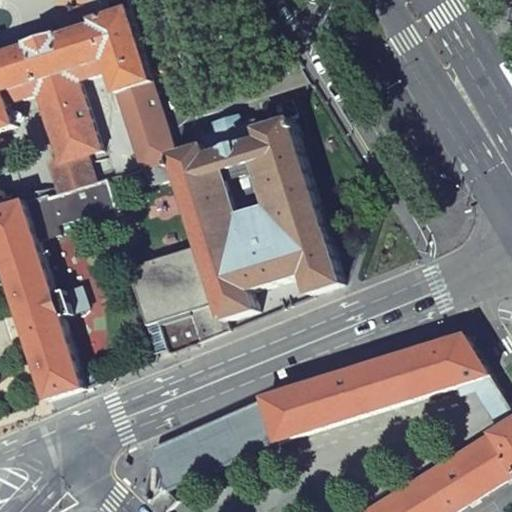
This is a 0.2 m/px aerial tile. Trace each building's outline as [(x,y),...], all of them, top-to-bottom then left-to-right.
[(63,37),(56,40),(40,45),(35,47),(35,48),(0,59),(0,132),(19,127),(13,105),(42,96),(63,159),(65,165),(90,157),(106,152),(84,82),(114,73),(144,169),(145,170),(147,170),(177,160),(176,157),(179,157),(133,11),(98,22),(99,27),(63,39),(63,37)] [(213,156),(265,140),(263,131),(260,121),(240,126),(237,118),(224,121),(226,131),(208,137),(211,147),(213,156)] [(187,187),(205,247),(230,321),(262,311),(256,292),(307,276),(314,297),(349,286),(333,235),(349,230),(344,214),(327,219),(305,150),(306,150),(296,120),(263,131),(265,140),(213,156),(211,147),(179,157),(176,157),(177,160),(183,179),(186,187),(187,187)] [(90,157),(65,165),(63,159),(53,162),(63,194),(99,183),(90,157)] [(177,160),(147,170),(153,189),(183,179),(177,160)] [(51,402),(90,390),(67,318),(78,315),(77,314),(71,293),(70,292),(60,295),(44,242),(63,235),(60,226),(120,208),(112,179),(99,183),(63,194),(32,204),(31,202),(11,208),(0,211),(0,238),(9,269),(19,298),(34,347),(42,370),(51,402)] [(6,192),(0,193),(0,211),(11,208),(6,192)] [(176,355),(234,331),(230,321),(205,247),(131,270),(160,355),(165,353),(171,351),(173,354),(176,355)] [(71,293),(77,314),(91,310),(85,289),(71,293)] [(471,336),(269,399),(283,444),(464,388),(496,377),(471,336)] [(343,374),(361,368),(359,360),(340,366),(343,374)] [(496,377),(464,388),(466,395),(481,391),(505,431),(511,425),(511,401),(508,395),(496,377)] [(283,444),(269,399),(158,449),(154,469),(162,470),(172,492),(283,444)] [(511,425),(505,431),(494,437),(511,464),(511,425)] [(511,464),(494,437),(373,511),(459,511),(511,479),(511,464)] [(164,511),(176,500),(165,490),(152,504),(160,511),(164,511)]
